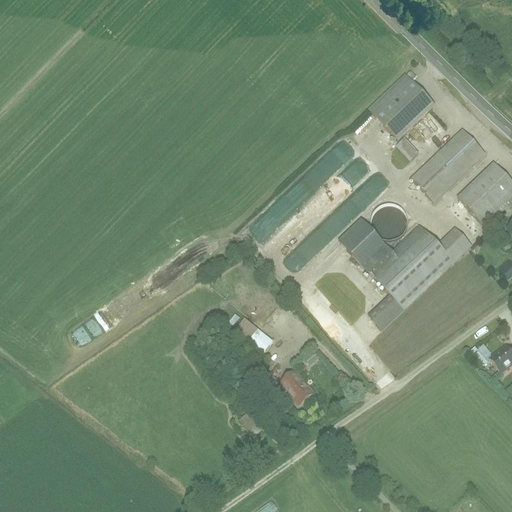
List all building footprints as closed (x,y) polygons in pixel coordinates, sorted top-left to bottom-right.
[(409,80),(373,114),(403,146),(439,113),(409,80)] [(467,137),(416,184),(438,208),(489,162),(467,137)] [(511,207),(511,181),(501,170),(468,200),(491,226),(511,207)] [(408,230),(408,227),(408,223),(407,220),(405,216),(402,213),(400,211),(396,210),(393,209),(389,209),(386,209),(382,211),(379,212),(377,215),(374,218),(373,220),(372,224),(372,227),(373,231),(374,234),(375,237),(378,240),(381,242),(385,244),(388,244),(391,245),(394,244),(398,243),(401,241),(403,239),(405,237),(407,233),(408,230)] [(442,252),(422,232),(396,258),(384,245),(362,268),(392,298),(368,323),(383,339),(472,250),(458,236),(442,252)] [(258,359),(269,346),(239,323),(229,336),(258,359)] [(511,363),(504,354),(496,360),(485,348),(474,357),(486,371),(488,369),(499,382),(511,371),(511,363)] [(254,381),(270,363),(262,356),(247,375),(254,381)] [(307,362),(312,369),(320,362),(316,356),(307,362)] [(280,387),(301,410),(314,398),(293,375),(280,387)] [(249,418),(240,426),(253,440),(262,431),(249,418)]
